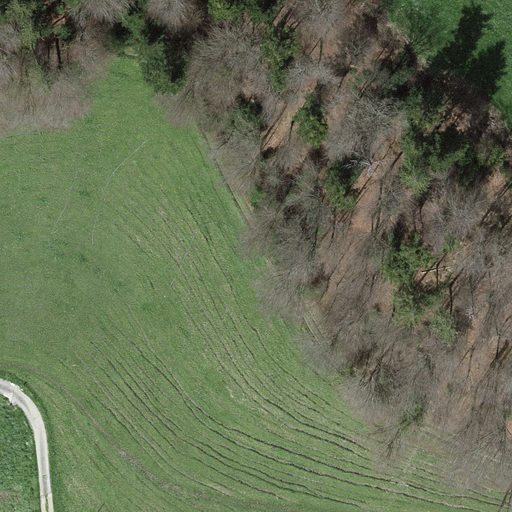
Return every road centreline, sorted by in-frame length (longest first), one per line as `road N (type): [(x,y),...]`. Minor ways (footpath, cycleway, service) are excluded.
road 1 (track): [(0,87),(102,53),(150,61),(174,77),(210,130),(249,225),(314,344),(373,400),(511,462)]
road 2 (track): [(47,511),(36,422),(24,401),(0,385)]
